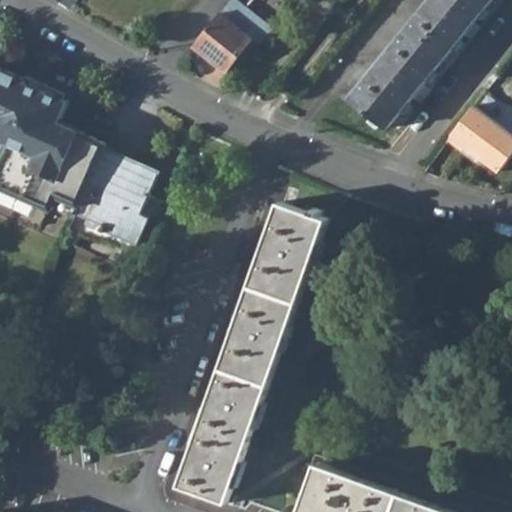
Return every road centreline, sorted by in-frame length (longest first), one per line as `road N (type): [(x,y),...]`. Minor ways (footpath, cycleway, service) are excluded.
road 1 (residential): [(380,182),(270,142),(157,83)]
road 2 (residential): [(380,182),(511,23)]
road 3 (residential): [(157,83),(19,0)]
road 4 (residential): [(511,218),(380,182)]
